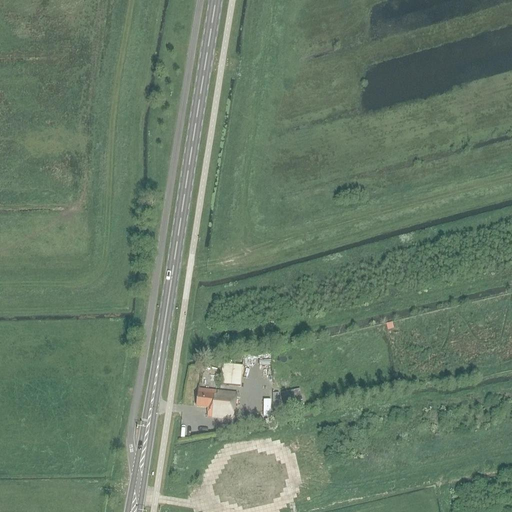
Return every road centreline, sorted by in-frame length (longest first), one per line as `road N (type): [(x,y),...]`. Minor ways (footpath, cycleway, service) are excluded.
road 1 (track): [(172,265),(213,262),(511,176)]
road 2 (primary): [(165,318),(216,0)]
road 3 (primary): [(165,318),(126,511)]
road 4 (primary): [(139,511),(165,318)]
